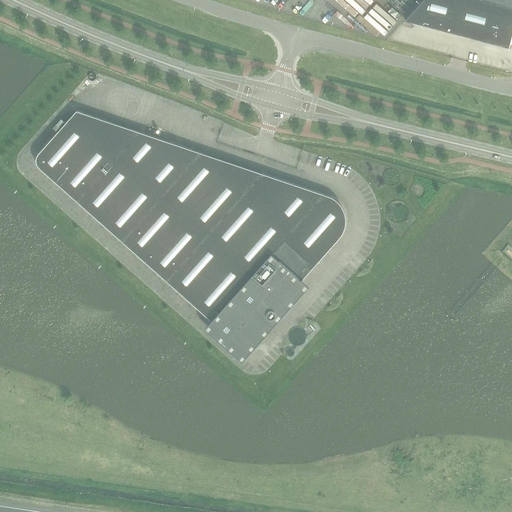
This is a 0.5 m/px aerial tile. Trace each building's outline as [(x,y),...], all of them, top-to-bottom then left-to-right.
[(511,0),(423,0),(405,20),(451,32),(508,48),(509,49),(511,36),(511,0)] [(242,347),(269,317),(271,317),(272,318),(273,317),(274,317),(275,316),(276,315),(276,314),(276,312),(275,311),(275,310),(302,279),(340,237),(341,236),(342,234),(342,233),(343,232),(344,230),(344,229),(345,227),(345,226),(345,224),(346,222),(346,221),(346,219),(346,218),(345,216),(345,215),(345,213),(344,212),(344,210),(343,209),(342,207),(341,206),(340,205),(339,203),(338,202),(337,201),(336,200),(334,198),(331,197),(329,196),(262,173),(245,192),(201,152),(138,131),(122,150),(77,110),(38,154),(37,155),(37,156),(37,157),(36,158),(36,160),(36,161),(36,162),(37,163),(37,164),(38,165),(39,166),(40,167),(215,324),(242,347)] [(122,150),(138,131),(77,110),(122,150)] [(245,192),(262,173),(201,152),(245,192)] [(242,347),(215,324),(210,330),(247,363),(313,288),(302,279),(275,310),(275,311),(276,312),(276,314),(276,315),(275,316),(274,317),(273,317),(272,318),(271,317),(269,317),(242,347)]
